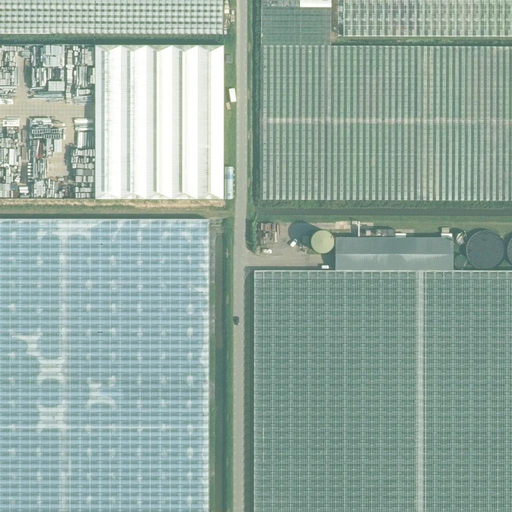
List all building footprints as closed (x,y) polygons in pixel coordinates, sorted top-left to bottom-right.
[(222,0),(0,0),(0,34),(222,35),(222,0)] [(331,0),(260,0),(260,47),(261,47),(261,200),(511,200),(511,47),(331,46),(331,0)] [(511,0),(339,0),(339,36),(511,36),(511,0)] [(220,46),(95,46),(94,200),(223,200),(223,46),(220,46)] [(0,511),(207,511),(208,220),(0,219),(0,511)] [(335,238),(335,271),(452,271),(453,238),(335,238)] [(511,511),(511,271),(452,271),(335,271),(254,271),(253,511),(511,511)]
